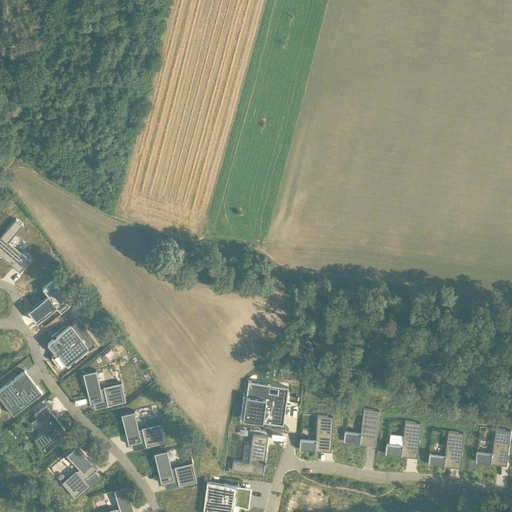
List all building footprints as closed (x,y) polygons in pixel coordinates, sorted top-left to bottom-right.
[(0,236),(0,256),(1,256),(9,263),(19,272),(20,272),(30,260),(22,254),(20,255),(7,243),(8,242),(23,225),(16,219),(0,236)] [(58,287),(27,311),(36,322),(57,306),(61,312),(71,304),(58,287)] [(47,343),(56,354),(51,358),(60,369),(88,347),(71,325),(47,343)] [(44,391),(27,369),(6,385),(17,400),(10,407),(15,414),(44,391)] [(107,406),(125,402),(121,383),(103,387),(103,389),(100,389),(95,370),(82,373),(90,404),(103,401),(102,400),(106,399),(107,406)] [(289,387),(250,382),(248,398),(266,401),(263,422),(285,424),(289,387)] [(41,423),(46,419),(51,425),(38,436),(34,439),(41,448),(65,429),(56,418),(55,418),(46,407),(47,406),(46,405),(34,414),(41,423)] [(376,435),(379,411),(363,409),(362,423),(364,423),(363,433),(345,430),(343,442),(368,445),(369,434),(376,435)] [(140,442),(140,441),(144,440),(146,446),(149,446),(164,442),(159,423),(141,428),(142,429),(138,430),(134,411),(121,414),(128,445),(131,444),(140,442)] [(316,430),(319,430),(318,440),(316,439),(300,438),(299,450),(324,451),(324,440),(332,441),(333,417),(317,416),(316,430)] [(421,423),(405,421),(403,435),(405,436),(404,444),(387,442),(385,454),(409,457),(410,446),(418,447),(421,423)] [(511,431),(496,429),(494,443),(496,444),(495,452),(478,450),(476,462),(500,465),(502,454),(509,455),(511,431)] [(464,433),(448,432),(446,446),(449,446),(448,455),(430,453),(429,465),(453,467),(454,457),(461,458),(464,433)] [(266,461),(264,461),(266,450),(268,438),(268,436),(252,434),(251,445),(253,445),(251,463),(249,463),(233,461),(232,470),(263,474),(264,463),(266,463),(266,461)] [(75,497),(86,487),(89,485),(85,480),(95,471),(97,469),(76,445),(66,454),(66,455),(79,469),(77,471),(76,470),(62,482),(75,497)] [(174,468),(171,469),(170,463),(167,449),(156,452),(154,453),(161,484),(163,483),(164,483),(173,481),(173,480),(177,479),(179,485),(182,484),(197,481),(192,462),(174,467),(174,468)] [(245,487),(213,482),(209,507),(237,510),(237,508),(254,510),(254,509),(253,508),(255,491),(245,490),(245,487)] [(134,511),(126,486),(114,490),(119,507),(101,511),(134,511)]
